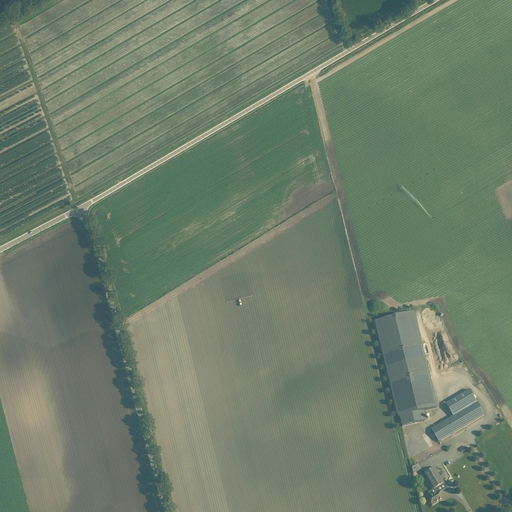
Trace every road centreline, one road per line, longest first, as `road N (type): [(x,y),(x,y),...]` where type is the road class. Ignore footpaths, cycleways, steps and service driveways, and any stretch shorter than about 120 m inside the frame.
road 1 (unclassified): [(79,208),(435,0)]
road 2 (unclassified): [(168,511),(79,208)]
